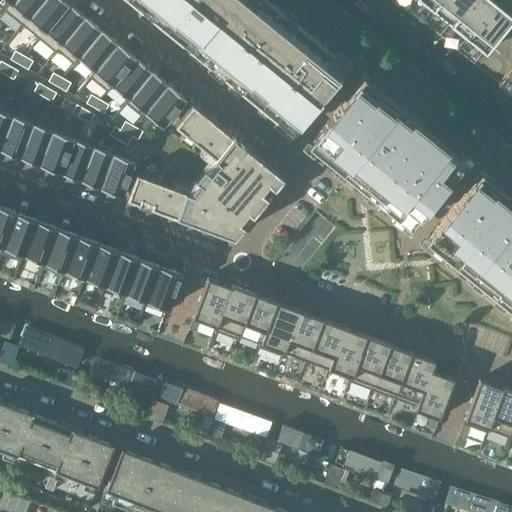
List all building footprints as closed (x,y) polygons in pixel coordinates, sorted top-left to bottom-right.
[(0,0),(0,7),(5,11),(13,0),(0,0)] [(21,25),(41,0),(13,0),(5,11),(21,25)] [(39,39),(68,3),(64,0),(41,0),(21,25),(39,39)] [(319,206),(340,223),(354,235),(396,269),(401,273),(407,278),(511,363),(511,147),(330,0),(65,0),(289,182),(317,205),(319,206)] [(420,0),(432,10),(440,0),(420,0)] [(440,0),(432,10),(449,24),(468,0),(440,0)] [(491,0),(468,0),(449,24),(451,25),(450,27),(463,38),(465,36),(467,38),(495,3),(491,0)] [(56,50),(84,16),(68,3),(39,39),(55,52),(56,50)] [(495,3),(467,38),(484,52),(511,18),(511,16),(504,10),(495,3)] [(73,64),(78,58),(101,29),(84,16),(56,50),(73,64)] [(94,71),(117,42),(101,29),(78,58),(92,70),(94,71)] [(107,92),(112,86),(135,57),(117,42),(94,71),(89,77),(107,92)] [(24,56),(15,51),(10,59),(19,65),(24,56)] [(28,70),(33,61),(24,56),(19,65),(28,70)] [(128,99),(151,70),(135,57),(112,86),(128,99)] [(0,72),(4,75),(9,66),(0,61),(0,72)] [(13,80),(18,71),(9,66),(4,75),(13,80)] [(511,66),(503,78),(498,84),(511,95),(511,66)] [(141,116),(167,83),(151,70),(128,99),(125,103),(141,116)] [(62,78),(53,73),(48,81),(57,86),(62,78)] [(66,92),(71,83),(62,78),(57,86),(66,92)] [(42,96),(47,88),(38,83),(33,91),(42,96)] [(159,131),(186,98),(167,83),(141,116),(159,131)] [(51,102),(56,93),(47,88),(42,96),(51,102)] [(100,99),(91,94),(86,103),(95,108),(100,99)] [(103,113),(109,105),(100,99),(95,108),(103,113)] [(0,147),(15,108),(15,106),(0,100),(0,147)] [(232,237),(282,177),(191,103),(174,124),(214,156),(207,161),(200,170),(194,178),(200,183),(192,193),(135,172),(126,198),(232,237)] [(71,113),(80,118),(85,109),(76,104),(71,113)] [(0,150),(19,157),(35,116),(15,108),(0,147),(0,150)] [(89,123),(94,115),(85,109),(80,118),(89,123)] [(38,165),(54,123),(35,116),(19,157),(38,165)] [(129,135),(134,126),(125,121),(120,130),(123,132),(129,135)] [(61,173),(77,131),(54,123),(38,165),(61,173)] [(118,140),(123,132),(120,130),(114,126),(109,135),(118,140)] [(137,140),(143,131),(134,126),(129,135),(132,137),(137,140)] [(162,138),(169,144),(176,135),(169,130),(162,138)] [(127,145),(132,137),(123,132),(118,140),(127,145)] [(80,180),(93,145),(95,141),(94,141),(76,134),(61,173),(80,180)] [(175,149),(182,140),(176,135),(169,144),(175,149)] [(155,147),(162,152),(169,144),(162,138),(155,147)] [(181,154),(188,146),(182,140),(175,149),(181,154)] [(162,152),(168,157),(175,149),(169,144),(162,152)] [(99,187),(112,153),(111,152),(93,145),(80,180),(99,187)] [(188,159),(195,151),(188,146),(181,154),(188,159)] [(121,196),(136,157),(113,148),(111,152),(112,153),(99,187),(121,196)] [(168,157),(174,163),(181,154),(175,149),(168,157)] [(194,164),(201,156),(195,151),(188,159),(194,164)] [(181,168),(188,159),(181,154),(174,163),(181,168)] [(194,164),(200,170),(207,161),(201,156),(194,164)] [(181,168),(187,173),(194,164),(188,159),(181,168)] [(194,178),(200,170),(194,164),(187,173),(194,178)] [(15,213),(0,206),(0,245),(3,247),(15,213)] [(36,221),(15,213),(3,247),(23,255),(36,221)] [(56,228),(36,221),(23,255),(43,262),(56,228)] [(77,236),(56,228),(43,262),(41,266),(62,274),(77,236)] [(97,244),(77,236),(62,274),(83,282),(97,244)] [(117,252),(97,244),(83,282),(103,290),(117,252)] [(138,259),(117,252),(103,290),(124,298),(126,293),(125,293),(138,259)] [(158,267),(138,259),(125,293),(126,293),(145,300),(146,300),(158,267)] [(180,275),(158,267),(146,300),(145,300),(143,305),(165,313),(180,275)] [(230,285),(207,277),(188,329),(196,332),(200,320),(215,326),(216,326),(231,284),(230,285)] [(254,292),(231,284),(216,326),(215,326),(213,331),(237,340),(239,335),(238,335),(254,292)] [(277,300),(254,292),(238,335),(239,335),(260,343),(261,343),(276,301),(277,300)] [(299,309),(276,301),(261,343),(260,343),(258,347),(282,356),(284,352),(283,352),(299,309)] [(321,318),(299,309),(283,352),(284,352),(305,360),(321,318)] [(15,323),(0,316),(0,336),(9,340),(15,323)] [(328,369),(344,326),(322,317),(321,318),(305,360),(328,369)] [(85,348),(25,326),(19,343),(79,365),(85,348)] [(344,326),(328,369),(350,377),(366,334),(367,334),(344,326)] [(389,343),(366,334),(350,377),(348,381),(371,390),(389,343)] [(411,351),(389,342),(389,343),(371,390),(394,398),(411,351)] [(431,369),(435,360),(411,351),(394,398),(415,406),(416,407),(430,369),(431,369)] [(157,379),(94,355),(87,372),(151,396),(157,379)] [(434,429),(454,378),(431,369),(430,369),(416,407),(415,406),(414,409),(431,416),(427,427),(434,429)] [(219,399),(163,378),(157,395),(213,416),(219,399)] [(501,388),(479,379),(464,419),(458,435),(466,437),(470,427),(486,433),(488,428),(487,428),(503,386),(502,385),(501,388)] [(511,389),(503,386),(487,428),(488,428),(511,437),(511,433),(511,389)] [(0,399),(0,449),(15,455),(32,413),(15,407),(16,405),(8,403),(8,404),(2,402),(2,400),(0,399)] [(272,422),(220,402),(213,419),(266,439),(272,422)] [(52,469),(56,471),(73,427),(62,423),(61,425),(55,423),(56,421),(49,418),(48,420),(32,413),(15,455),(52,469)] [(323,438),(281,423),(275,440),(317,455),(323,438)] [(73,427),(56,471),(60,472),(97,487),(113,445),(96,438),(96,436),(89,434),(88,435),(82,433),(83,431),(73,427)] [(393,464),(349,446),(342,463),(386,481),(393,464)] [(287,511),(268,505),(268,503),(257,499),(247,494),(246,496),(201,479),(201,477),(179,469),(179,470),(121,448),(105,490),(162,511),(287,511)] [(440,482),(398,466),(391,484),(434,499),(440,482)] [(56,482),(60,472),(56,471),(52,469),(48,479),(56,482)] [(48,479),(45,488),(53,491),(56,482),(48,479)] [(511,511),(511,503),(497,499),(450,485),(444,503),(472,511),(511,511)]
